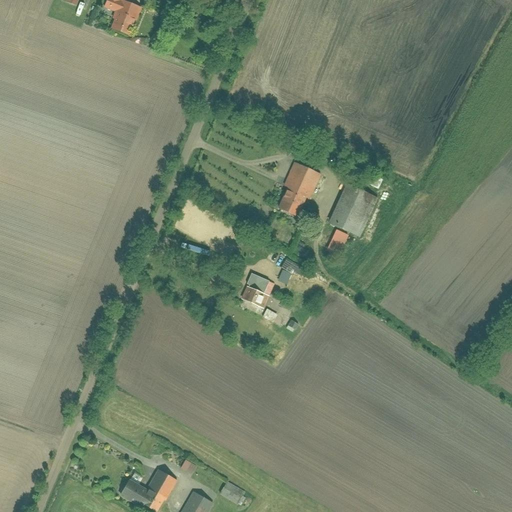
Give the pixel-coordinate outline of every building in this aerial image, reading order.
[(117,14),(111,29),(132,37),(142,9),(123,2),(123,0),(106,0),(103,9),(117,14)] [(338,160),(332,172),(376,193),(382,182),(338,160)] [(297,167),(276,210),(299,221),(319,178),(297,167)] [(348,188),(329,226),(359,241),(378,204),(348,188)] [(333,240),(326,253),(339,260),(346,247),(333,240)] [(272,252),(267,261),(287,274),(292,265),(272,252)] [(249,286),(242,300),(263,309),(268,297),(263,295),(269,281),(251,274),(246,285),(249,286)] [(186,463),(182,471),(191,477),(196,468),(186,463)] [(128,481),(119,497),(147,511),(151,511),(152,511),(153,511),(160,511),(177,481),(158,471),(148,491),(128,481)] [(228,484),(220,497),(238,508),(246,495),(228,484)] [(193,495),(183,511),(209,511),(213,506),(193,495)]
